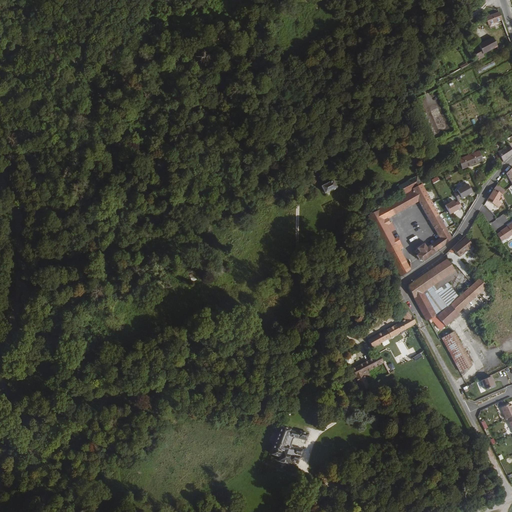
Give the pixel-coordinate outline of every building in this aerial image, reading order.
[(501,25),(503,24),(499,13),(486,18),(489,26),(493,24),(493,26),(497,24),(496,23),(500,21),(501,25)] [(480,45),(471,26),(460,32),(473,60),(497,47),(493,38),(480,45)] [(498,28),(505,46),(511,44),(504,26),(498,28)] [(496,65),(494,61),(477,70),(479,74),(496,65)] [(441,124),(440,122),(435,124),(437,129),(434,129),(435,133),(450,129),(448,121),(441,124)] [(503,162),(510,158),(511,156),(511,150),(510,146),(498,152),(503,162)] [(479,152),(460,160),(458,161),(461,170),(483,161),(479,152)] [(417,177),(398,187),(402,196),(413,190),(422,185),(417,177)] [(336,188),(333,181),(322,187),(325,194),(336,188)] [(457,190),(462,198),(472,192),(468,184),(457,190)] [(413,190),(419,201),(440,238),(426,249),(423,245),(417,249),(420,254),(416,256),(420,262),(422,262),(430,256),(434,253),(445,245),(451,239),(422,185),(413,190)] [(502,196),(505,192),(497,185),(494,189),(502,196)] [(502,196),(494,189),(488,200),(499,208),(501,203),(499,200),(501,197),(503,201),(504,200),(502,196)] [(379,211),(384,221),(387,219),(419,201),(413,190),(402,196),(378,209),(379,211)] [(459,210),(454,201),(445,206),(450,215),(459,210)] [(379,211),(368,217),(401,277),(411,270),(401,252),(404,250),(393,230),(395,230),(391,222),(390,223),(387,219),(384,221),(379,211)] [(511,222),(508,226),(509,226),(501,231),(502,232),(496,235),(501,242),(506,238),(507,239),(511,235),(511,222)] [(453,248),(450,251),(452,254),(454,252),(459,258),(472,247),(465,238),(453,248)] [(424,275),(422,276),(431,288),(454,271),(447,259),(424,275)] [(434,292),(457,276),(454,271),(431,288),(434,292)] [(431,288),(422,276),(419,279),(426,291),(431,288)] [(408,288),(413,298),(423,293),(426,291),(419,279),(409,285),(408,288)] [(456,314),(486,288),(479,280),(448,308),(437,317),(437,318),(439,320),(445,327),(458,316),(456,314)] [(431,288),(426,291),(423,293),(436,316),(437,317),(448,308),(436,295),(434,292),(431,288)] [(436,316),(423,293),(413,298),(426,322),(430,320),(436,316)] [(416,324),(412,317),(402,306),(400,307),(402,309),(398,313),(399,314),(406,319),(396,325),(401,332),(401,334),(406,331),(405,330),(416,324)] [(360,321),(363,316),(360,312),(358,314),(359,315),(356,317),(355,318),(355,319),(355,320),(355,321),(356,322),(358,323),(360,322),(360,321)] [(439,320),(435,322),(441,331),(445,327),(439,320)] [(433,323),(440,332),(441,331),(435,322),(433,323)] [(401,332),(396,325),(389,328),(394,336),(401,332)] [(386,341),(394,336),(389,328),(368,341),(373,348),(384,342),(385,344),(387,343),(386,341)] [(473,364),(454,332),(445,338),(464,369),(473,364)] [(441,340),(460,372),(464,369),(445,338),(441,340)] [(384,363),(380,355),(378,356),(349,371),(353,379),(355,377),(362,392),(369,388),(364,377),(370,375),(368,371),(384,363)] [(485,389),(494,386),(491,376),(481,380),(485,389)] [(507,419),(511,416),(511,404),(511,403),(502,407),(507,419)] [(290,431),(290,429),(281,427),(271,451),(272,451),(271,454),(279,457),(278,461),(279,461),(279,462),(278,465),(285,467),(286,465),(287,465),(288,464),(290,461),(298,463),(302,449),(293,446),(292,446),(291,445),(291,443),(293,437),(294,437),(295,437),(296,437),(306,440),(308,434),(299,431),(298,433),(290,431)]
